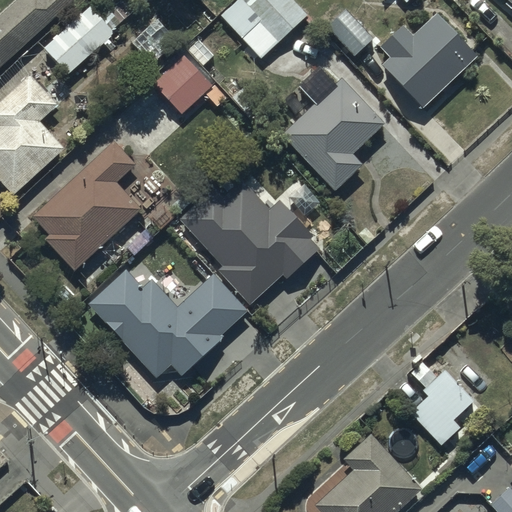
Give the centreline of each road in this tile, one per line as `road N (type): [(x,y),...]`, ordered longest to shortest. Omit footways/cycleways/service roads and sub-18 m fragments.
road 1 (tertiary): [(511,191),(162,511)]
road 2 (tertiary): [(0,352),(148,511)]
